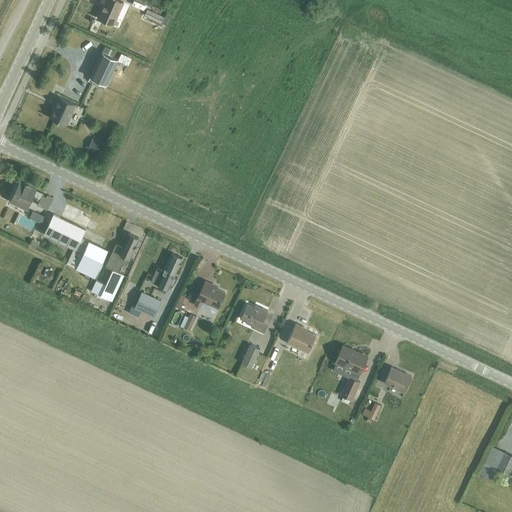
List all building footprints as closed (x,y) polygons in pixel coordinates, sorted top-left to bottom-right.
[(98,18),(113,25),(123,2),(118,0),(102,0),(102,2),(104,3),(98,18)] [(144,15),(161,23),(165,25),(168,19),(147,10),(144,15)] [(137,44),(140,38),(128,33),(126,40),(137,44)] [(102,52),(106,53),(112,56),(115,51),(105,46),(102,52)] [(123,51),(120,59),(130,63),(134,55),(123,51)] [(107,85),(118,59),(112,56),(106,53),(102,52),(90,77),(107,85)] [(72,112),(76,104),(60,97),(55,109),(53,108),(49,117),(65,125),(71,111),(72,112)] [(92,136),(89,148),(102,151),(105,139),(92,136)] [(37,205),(47,210),(53,198),(47,195),(46,197),(42,196),(43,193),(19,182),(10,201),(27,208),(33,196),(38,198),(37,200),(39,201),(37,205)] [(80,224),(83,226),(86,227),(95,207),(70,195),(60,215),(80,224)] [(44,215),(32,209),(29,216),(40,222),(44,215)] [(53,212),(44,232),(73,246),(76,247),(86,227),(83,226),(80,224),(60,215),(53,212)] [(33,228),(36,220),(19,214),(16,222),(33,228)] [(105,266),(113,270),(106,285),(96,280),(91,291),(112,300),(123,274),(119,272),(123,264),(126,266),(139,238),(129,233),(122,247),(116,244),(105,266)] [(81,237),(76,247),(73,246),(65,263),(94,276),(107,249),(81,237)] [(157,285),(165,289),(168,290),(171,284),(172,284),(174,279),(173,278),(172,277),(174,273),(175,274),(183,258),(172,253),(157,285)] [(194,305),(200,308),(203,300),(218,307),(225,292),(217,289),(217,287),(205,281),(194,305)] [(135,307),(153,315),(160,300),(142,292),(135,307)] [(251,327),(264,333),(272,315),(267,312),(268,310),(256,305),(254,307),(247,303),(240,318),(252,324),(251,327)] [(189,312),(186,318),(185,317),(181,326),(189,329),(196,315),(189,312)] [(286,342),(308,352),(316,335),(307,331),(308,329),(295,323),(286,342)] [(250,344),(241,363),(251,367),(260,348),(250,344)] [(335,362),(360,373),(367,356),(343,345),(335,362)] [(391,367),(384,382),(405,392),(412,376),(391,367)] [(268,384),(272,372),(264,370),(260,382),(268,384)] [(349,377),(341,395),(351,399),(359,382),(349,377)] [(362,415),(367,418),(366,420),(370,422),(371,419),(374,421),(380,406),(374,404),(370,412),(365,410),(362,415)] [(508,475),(511,466),(511,453),(491,444),(478,472),(492,478),(496,470),(508,475)]
